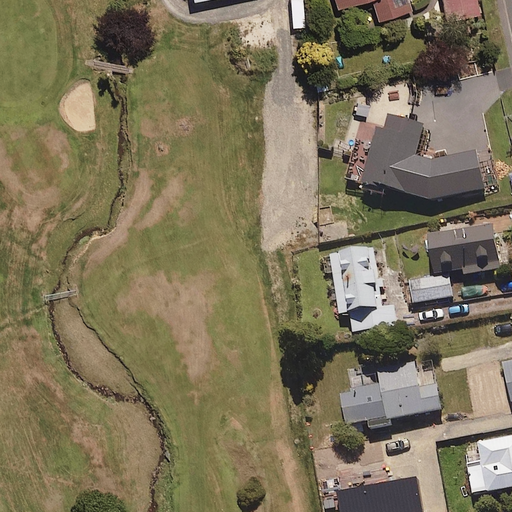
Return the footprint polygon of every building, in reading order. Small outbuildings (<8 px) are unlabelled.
[(333,0),(334,2),(342,0),(370,0),(375,16),(409,6),(407,0),(333,0)] [(474,10),(471,0),(441,0),(446,18),(474,10)] [(423,120),(389,112),(385,126),(360,120),(347,177),(431,197),(484,188),(477,149),(443,156),(443,159),(416,152),(423,120)] [(449,276),(500,267),(493,224),(427,235),(433,275),(410,278),(413,301),(452,296),(449,276)] [(373,244),(329,251),(339,313),(350,311),(352,328),(396,321),(393,304),(382,306),(373,244)] [(511,333),(511,317),(487,322),(490,338),(511,333)] [(416,372),(415,363),(375,370),(377,383),(339,389),(345,423),(368,419),(369,428),(391,424),(390,417),(441,408),(434,369),(416,372)] [(511,430),(478,436),(482,457),(467,460),(472,492),(511,485),(511,430)] [(459,459),(454,433),(431,438),(433,447),(442,445),(445,462),(459,459)]
